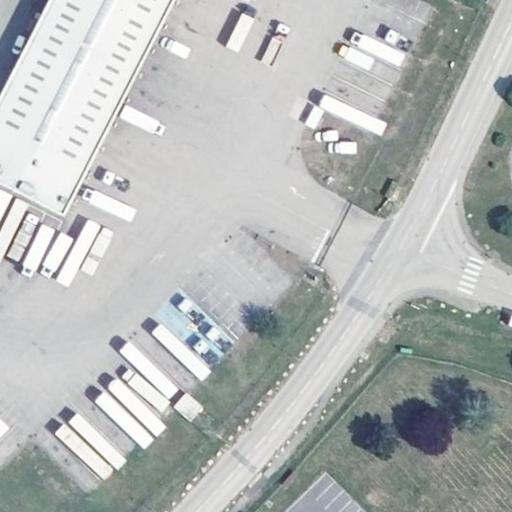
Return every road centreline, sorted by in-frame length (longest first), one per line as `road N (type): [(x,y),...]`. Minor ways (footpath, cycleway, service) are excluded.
road 1 (unclassified): [(404,245),(305,388),(200,511)]
road 2 (unclassified): [(511,25),(404,245)]
